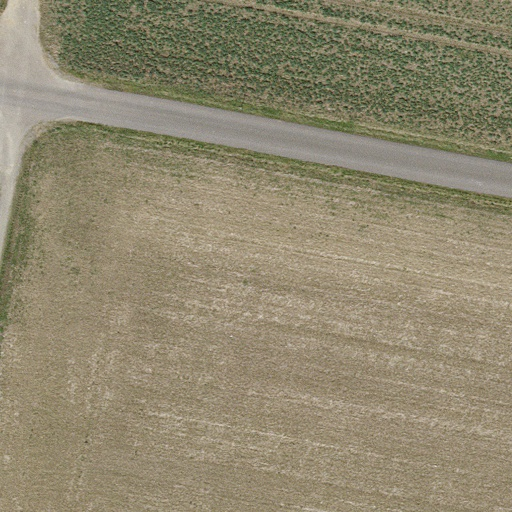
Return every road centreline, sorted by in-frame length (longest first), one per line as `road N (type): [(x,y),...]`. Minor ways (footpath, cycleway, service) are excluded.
road 1 (track): [(0,88),(511,182)]
road 2 (track): [(0,193),(19,91),(23,0)]
